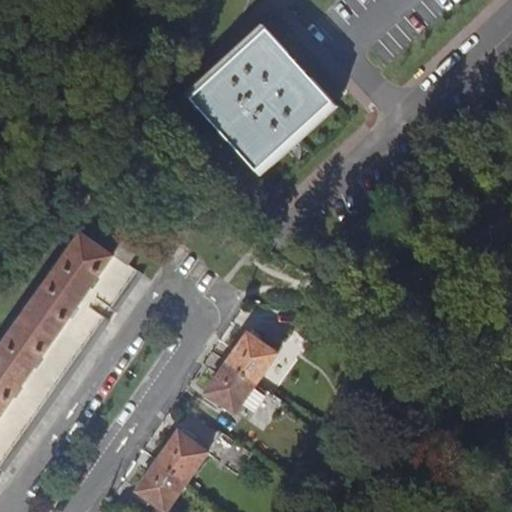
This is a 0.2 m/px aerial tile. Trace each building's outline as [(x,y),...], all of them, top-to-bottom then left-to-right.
[(333,100),(263,27),(223,65),(187,99),(254,170),(333,100)] [(102,326),(113,311),(89,295),(99,281),(107,269),(117,256),(115,255),(114,256),(85,236),(65,264),(64,263),(48,286),(49,287),(9,344),(8,343),(0,353),(0,469),(5,463),(0,459),(0,421),(1,421),(10,408),(18,397),(26,385),(35,372),(43,360),(52,348),(61,336),(70,322),(79,309),(102,326)] [(127,240),(115,255),(117,256),(131,266),(142,251),(127,240)] [(140,272),(131,266),(117,256),(107,269),(99,281),(89,295),(113,311),(123,297),(131,285),(140,272)] [(79,309),(70,322),(61,336),(52,348),(43,360),(35,372),(26,385),(18,397),(10,408),(1,421),(0,421),(0,459),(5,463),(14,449),(24,437),(33,424),(41,412),(49,401),(58,388),(66,376),(75,364),(84,351),(94,338),(102,326),(79,309)] [(260,384),(281,355),(252,335),(232,364),(212,392),(240,412),(260,384)] [(169,511),(191,482),(212,453),(184,432),(162,462),(141,492),(169,511)]
